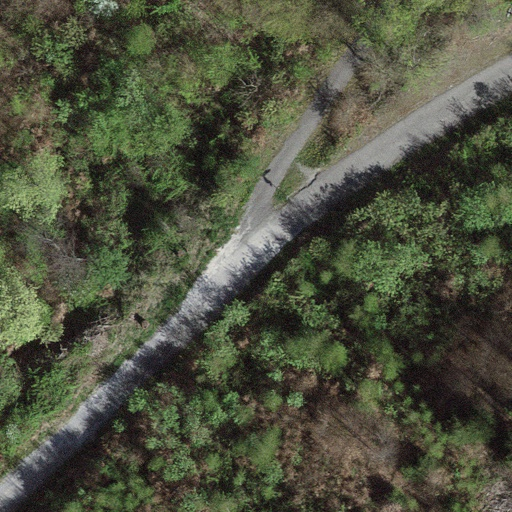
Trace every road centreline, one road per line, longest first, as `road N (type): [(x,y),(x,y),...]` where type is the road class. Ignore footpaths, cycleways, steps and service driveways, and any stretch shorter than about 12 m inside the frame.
road 1 (track): [(266,242),(0,503)]
road 2 (track): [(266,242),(388,149),(511,75)]
